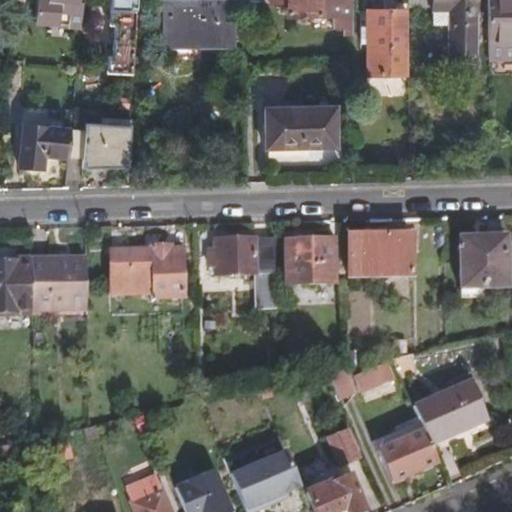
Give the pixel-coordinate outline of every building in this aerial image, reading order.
[(6,0),(5,3),(32,6),(30,22),(74,25),(76,4),(72,3),(72,0),(6,0)] [(110,50),(129,50),(130,0),(105,0),(105,13),(111,13),(110,50)] [(327,31),(348,31),(347,0),(265,0),(265,7),(282,7),(282,20),(327,19),(327,31)] [(429,0),(430,4),(430,29),(443,29),(444,39),(444,57),(473,57),(472,0),(429,0)] [(511,0),(482,0),(483,47),(511,46),(511,0)] [(182,8),(182,45),(220,45),(220,6),(182,6),(182,8)] [(159,47),(182,47),(182,45),(182,8),(159,9),(159,47)] [(362,28),(362,45),(362,76),(400,76),(399,12),(362,12),(362,28)] [(443,29),(430,29),(430,39),(444,39),(443,29)] [(103,76),(128,77),(129,50),(110,50),(110,61),(103,61),(103,76)] [(330,109),(259,111),(261,151),(331,149),(330,109)] [(62,160),(61,164),(78,165),(78,170),(122,169),(124,119),(95,118),(93,127),(79,127),(79,138),(64,138),(62,160)] [(39,158),(62,160),(64,138),(64,132),(19,127),(15,168),(38,171),(39,158)] [(143,164),(143,154),(126,154),(125,164),(143,164)] [(341,236),(342,279),(409,278),(408,236),(341,236)] [(250,308),(270,307),(268,238),(209,240),(209,256),(202,256),(203,265),(209,265),(210,275),(249,274),(250,308)] [(454,239),(455,288),(501,287),(500,238),(454,239)] [(325,241),(280,242),(281,282),(326,281),(325,241)] [(142,250),(101,251),(103,299),(147,297),(147,302),(180,300),(178,249),(168,250),(168,245),(142,246),(142,250)] [(0,311),(25,311),(23,263),(11,264),(10,259),(0,259),(0,311)] [(25,317),(81,315),(79,260),(23,262),(23,263),(25,311),(25,317)] [(403,354),(403,341),(388,342),(389,355),(403,354)] [(355,394),(390,382),(383,365),(349,377),(355,394)] [(323,375),(336,405),(352,398),(340,370),(323,375)] [(407,408),(417,431),(424,448),(454,435),(452,430),(461,427),(481,418),(466,382),(407,408)] [(133,434),(130,420),(113,424),(117,438),(133,434)] [(93,439),(89,425),(83,426),(77,428),(81,442),(93,439)] [(408,473),(431,464),(424,448),(417,431),(370,450),(384,483),(408,473)] [(337,467),(353,460),(341,432),(325,438),(337,467)] [(68,459),(63,439),(44,444),(49,464),(68,459)] [(273,502),(297,491),(280,454),(226,479),(240,511),(258,511),(260,511),(258,508),(273,502)] [(171,488),(181,511),(226,511),(208,472),(171,488)] [(165,511),(157,490),(149,493),(145,482),(132,487),(137,498),(126,503),(129,511),(165,511)] [(358,511),(345,482),(330,488),(332,495),(308,506),(310,511),(358,511)]
